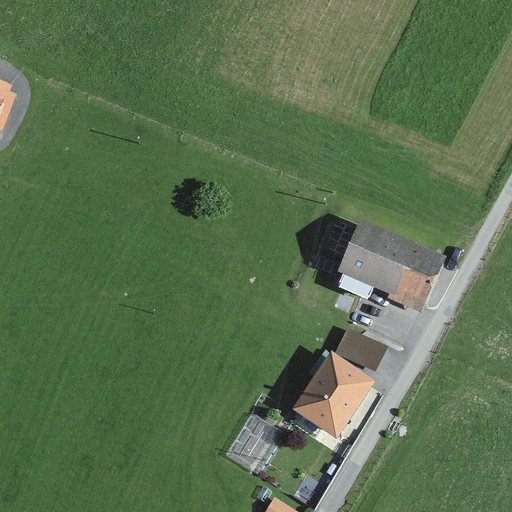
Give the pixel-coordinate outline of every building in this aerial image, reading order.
[(10,87),(0,83),(0,134),(1,134),(15,97),(7,94),(10,87)] [(445,259),(361,225),(339,278),(389,298),(388,301),(422,315),(445,259)] [(362,340),(344,332),(337,349),(355,357),(362,340)] [(376,384),(332,356),(296,412),(340,440),(376,384)] [(294,511),(272,499),(264,511),(294,511)]
